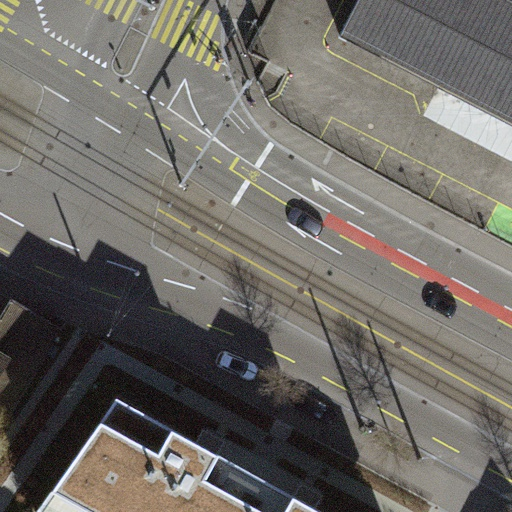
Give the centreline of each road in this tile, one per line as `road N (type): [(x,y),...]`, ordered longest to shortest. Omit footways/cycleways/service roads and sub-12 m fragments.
road 1 (tertiary): [(48,233),(511,469)]
road 2 (tertiary): [(511,320),(144,112)]
road 3 (secondary): [(64,68),(48,233)]
road 4 (secondary): [(48,233),(144,112)]
road 5 (secondary): [(144,112),(197,0)]
